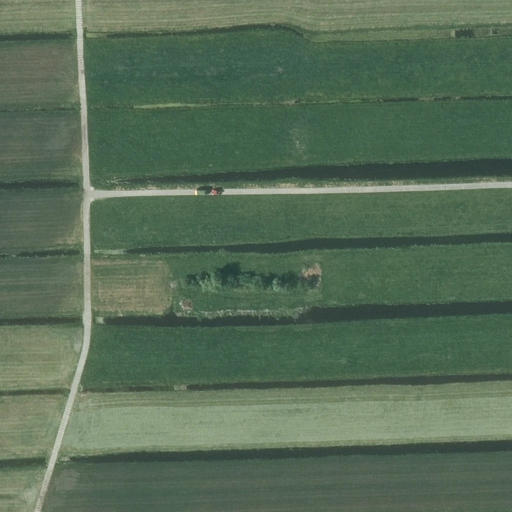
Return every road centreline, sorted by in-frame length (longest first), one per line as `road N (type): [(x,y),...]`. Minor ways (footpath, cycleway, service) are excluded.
road 1 (track): [(81,0),(87,344),(37,511)]
road 2 (track): [(88,197),(511,185)]
